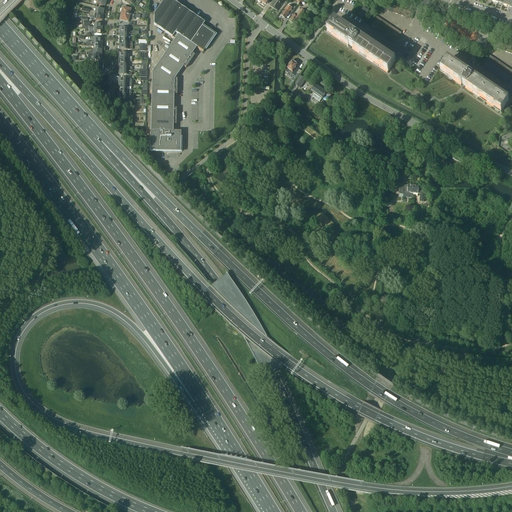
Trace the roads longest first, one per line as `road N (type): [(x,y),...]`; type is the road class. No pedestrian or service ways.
road 1 (motorway): [(511,488),(366,489),(81,431),(38,411),(13,373),(21,329),(57,303),(86,301),(124,317),(201,399)]
road 2 (motorway): [(511,463),(377,417),(269,350),(204,290),(0,63)]
road 3 (motorway): [(511,453),(438,425),(350,372),(96,136)]
road 4 (motorway): [(300,511),(152,281),(0,82)]
road 5 (motorway): [(334,511),(261,346),(96,136)]
road 6 (motorway): [(0,122),(201,399)]
road 7 (unknown): [(511,358),(447,353),(376,327),(284,235),(243,212)]
road 8 (unclassified): [(262,22),(365,97),(511,173)]
road 9 (motorway): [(0,412),(63,466),(149,511)]
road 10 (motorway): [(96,136),(0,27)]
road 11 (motorway): [(201,399),(269,511)]
